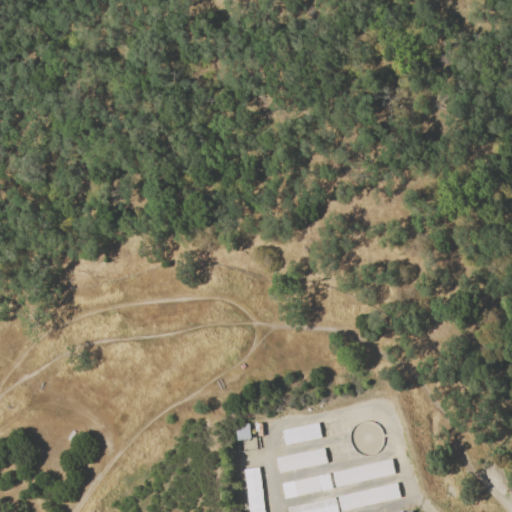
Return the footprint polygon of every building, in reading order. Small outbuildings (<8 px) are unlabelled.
[(383,423),(322,437),(319,425),(380,411),(383,423)] [(284,447),(281,431),(316,424),(319,440),(284,447)] [(233,427),(247,426),(248,441),(234,442),(233,427)] [(389,449),(328,462),(326,450),(386,437),(389,449)] [(277,475),(274,459),(322,449),(325,465),(277,475)] [(393,475),(334,489),(330,474),(389,459),(393,475)] [(263,511),(246,511),(242,471),(258,469),(263,511)] [(283,501),(279,485),(327,475),(330,491),(283,501)] [(398,500),(348,511),(339,511),(336,499),(394,485),(398,500)] [(285,511),(285,509),(333,499),(336,511),(285,511)]
